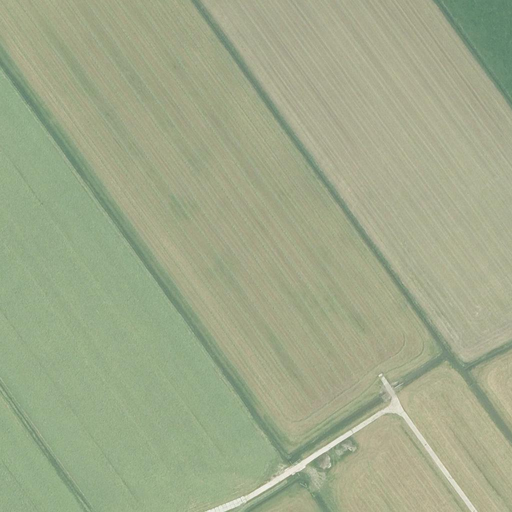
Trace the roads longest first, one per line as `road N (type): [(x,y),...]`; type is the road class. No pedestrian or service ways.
road 1 (track): [(396,404),(212,511)]
road 2 (track): [(473,511),(379,374)]
